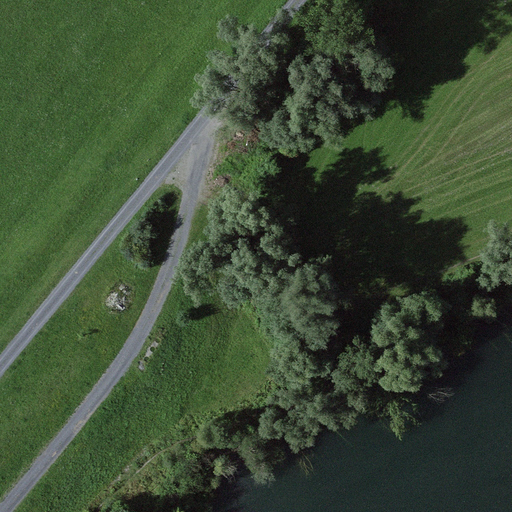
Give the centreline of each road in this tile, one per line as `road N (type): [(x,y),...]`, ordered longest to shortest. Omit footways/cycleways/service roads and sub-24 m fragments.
road 1 (track): [(0,367),(300,0)]
road 2 (track): [(5,511),(153,317),(187,216),(191,139)]
